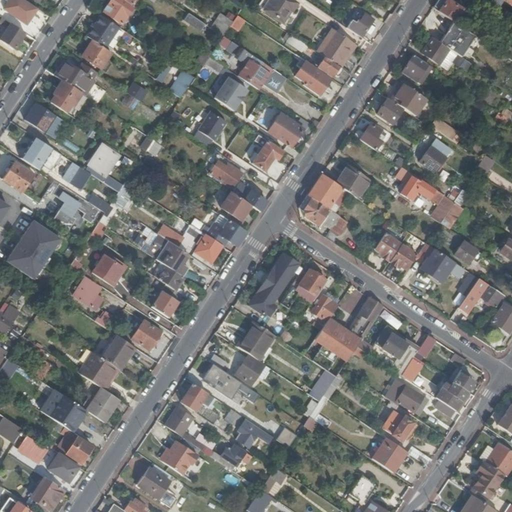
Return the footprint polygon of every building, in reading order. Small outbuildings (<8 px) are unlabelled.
[(110,0),(104,10),(108,14),(107,16),(120,25),(132,8),(131,7),(120,0),(110,0)] [(298,4),(293,1),(292,0),(270,0),(262,13),(281,25),(290,13),(291,14),(298,4)] [(462,10),(447,0),(438,0),(432,9),(453,23),(462,10)] [(20,5),(15,12),(9,8),(3,18),(26,34),(37,17),(20,5)] [(183,23),(202,35),(207,28),(188,15),(183,23)] [(232,23),(219,15),(209,29),(222,38),(232,23)] [(356,25),(350,21),(344,30),(360,40),(372,21),(363,15),(356,25)] [(230,27),(238,32),(245,21),(237,16),(230,27)] [(117,28),(99,17),(85,38),(91,42),(103,50),(117,28)] [(0,23),(0,26),(5,29),(8,25),(2,21),(0,23)] [(453,23),(439,44),(440,45),(448,50),(456,56),(458,57),(461,59),(475,38),(453,23)] [(0,40),(0,43),(9,50),(10,48),(15,51),(25,36),(11,26),(1,41),(0,40)] [(330,30),(324,38),(314,53),(321,57),(337,68),(348,53),(350,55),(355,47),(330,30)] [(217,45),(224,50),(229,42),(223,37),(217,45)] [(291,37),(286,43),(301,53),(302,51),(305,53),(308,48),(291,37)] [(432,39),(421,56),(427,59),(430,62),(437,67),(447,51),(440,46),(440,45),(439,44),(432,39)] [(81,57),(100,70),(110,55),(103,50),(91,42),(81,57)] [(226,51),(253,70),(244,83),(266,98),(278,80),(280,77),(230,43),(226,51)] [(483,44),(477,52),(491,61),(497,53),(483,44)] [(448,50),(447,51),(437,67),(445,72),(456,56),(448,50)] [(211,53),(208,58),(222,68),(227,61),(213,52),(211,53)] [(350,55),(348,53),(337,68),(340,70),(350,55)] [(201,54),(196,63),(202,67),(204,64),(208,58),(204,56),(201,54)] [(331,76),(336,79),(342,71),(340,70),(337,68),(321,57),(315,67),(317,68),(316,69),(330,78),(331,76)] [(402,74),(415,83),(427,66),(424,64),(413,57),(404,70),(405,70),(402,74)] [(458,57),(453,65),(455,66),(465,73),(470,65),(461,59),(458,57)] [(204,64),(219,74),(223,68),(222,68),(208,58),(204,64)] [(329,81),(315,71),(315,70),(300,60),(295,67),(296,68),(299,70),(293,79),(304,86),(303,87),(317,97),(329,81)] [(62,62),(53,77),(61,82),(79,93),(86,98),(96,83),(94,81),(97,76),(81,65),(76,72),(62,62)] [(185,74),(171,94),(180,100),(194,79),(185,74)] [(246,92),(227,79),(214,99),(233,111),(237,105),(238,106),(243,98),(242,98),(246,92)] [(79,93),(61,82),(52,96),(53,97),(49,104),(65,114),(79,93)] [(384,98),(387,100),(402,110),(415,119),(426,103),(396,82),(384,98)] [(146,92),(133,83),(126,95),(139,103),(146,92)] [(391,117),(395,120),(402,110),(387,100),(376,116),(387,123),(391,117)] [(25,121),(43,133),(54,118),(35,105),(25,121)] [(511,114),(504,109),(500,114),(508,120),(511,114)] [(497,113),(494,118),(505,125),(508,120),(500,114),(497,113)] [(268,131),(268,135),(289,150),(302,131),(285,120),(284,120),(280,117),(277,117),(268,131)] [(218,119),(205,137),(221,148),(234,130),(218,119)] [(454,140),(453,139),(457,133),(436,119),(430,127),(453,142),(454,140)] [(313,121),(310,126),(315,130),(318,124),(313,121)] [(166,124),(163,129),(169,133),(172,128),(166,124)] [(358,131),(353,138),(374,151),(381,141),(377,138),(381,133),(369,125),(363,134),(358,131)] [(13,151),(20,157),(33,140),(26,135),(13,151)] [(272,159),(276,161),(281,153),(258,137),(254,143),(261,148),(250,166),(262,174),(272,159)] [(25,156),(48,171),(58,155),(35,140),(25,156)] [(160,147),(152,142),(145,152),(154,158),(160,147)] [(94,158),(85,173),(90,176),(117,194),(120,190),(122,187),(106,177),(118,157),(114,155),(115,153),(100,143),(92,156),(94,158)] [(433,150),(429,148),(418,164),(429,171),(430,169),(432,170),(434,167),(436,168),(438,166),(440,167),(449,153),(437,144),(433,150)] [(398,159),(394,165),(400,169),(404,163),(398,159)] [(481,161),(474,172),(482,177),(489,167),(481,161)] [(227,169),(216,162),(208,174),(219,182),(230,190),(241,174),(229,166),(227,169)] [(3,180),(22,192),(32,176),(14,164),(3,180)] [(62,180),(80,191),(90,176),(85,173),(72,164),(62,180)] [(370,178),(349,164),(335,186),(341,190),(356,200),(370,178)] [(394,178),(405,185),(399,194),(411,202),(417,193),(427,200),(426,202),(428,203),(429,201),(436,206),(429,217),(439,224),(452,204),(447,200),(410,175),(400,169),(394,178)] [(335,186),(320,176),(306,197),(332,214),(341,200),(336,197),(341,190),(335,186)] [(120,190),(117,194),(114,199),(119,202),(130,186),(125,183),(122,187),(120,190)] [(238,185),(231,195),(249,207),(259,213),(265,204),(249,193),(249,192),(238,185)] [(87,204),(58,186),(52,196),(64,204),(52,222),(68,232),(75,221),(70,219),(76,210),(84,216),(81,220),(90,225),(98,212),(87,204)] [(461,191),(458,195),(452,204),(459,208),(468,195),(461,191)] [(458,195),(452,192),(447,200),(452,204),(458,195)] [(4,194),(0,201),(0,206),(18,218),(20,215),(25,208),(4,194)] [(220,209),(239,222),(249,207),(231,195),(231,194),(220,209)] [(94,195),(87,204),(98,212),(104,215),(110,205),(94,195)] [(323,220),(325,222),(323,226),(329,230),(337,217),(332,214),(306,197),(297,210),(301,213),(302,218),(315,227),(319,222),(321,223),(323,220)] [(119,202),(114,199),(110,205),(115,208),(119,202)] [(459,208),(452,204),(439,224),(449,231),(463,210),(459,208)] [(110,205),(104,215),(101,220),(106,224),(116,209),(115,208),(110,205)] [(26,206),(25,208),(20,215),(24,217),(26,224),(36,218),(34,212),(26,206)] [(235,248),(246,233),(218,216),(209,230),(194,221),(190,227),(202,235),(205,237),(206,237),(221,247),(221,248),(222,248),(226,242),(235,248)] [(346,223),(337,217),(329,230),(337,235),(346,223)] [(100,240),(107,226),(97,222),(91,236),(100,240)] [(323,226),(321,225),(317,231),(324,236),(329,230),(323,226)] [(189,226),(186,232),(198,240),(199,238),(203,241),(205,237),(202,235),(190,227),(189,226)] [(432,234),(424,229),(417,240),(425,245),(432,234)] [(172,233),(166,242),(167,242),(178,249),(184,240),(172,233)] [(380,258),(387,262),(398,245),(384,235),(373,250),(382,256),(380,258)] [(194,254),(209,264),(221,248),(221,247),(206,237),(205,237),(203,241),(197,250),(194,254)] [(166,242),(161,238),(154,249),(160,253),(167,242),(166,242)] [(199,238),(198,240),(193,247),(197,250),(203,241),(199,238)] [(509,241),(506,239),(496,254),(499,256),(509,241)] [(11,247),(2,241),(0,244),(0,251),(6,256),(11,247)] [(511,242),(509,241),(499,256),(510,263),(511,264),(511,242)] [(160,253),(154,261),(165,268),(181,279),(182,279),(189,270),(183,266),(179,263),(184,255),(185,254),(178,249),(167,242),(160,253)] [(462,243),(453,257),(467,266),(476,252),(462,243)] [(461,270),(425,245),(414,260),(422,266),(424,263),(427,259),(446,272),(447,270),(457,277),(461,270)] [(397,267),(405,272),(416,257),(400,246),(389,264),(396,269),(397,267)] [(90,275),(109,287),(123,266),(104,254),(90,275)] [(189,258),(184,255),(179,263),(183,266),(189,258)] [(280,255),(247,308),(263,318),(265,316),(268,318),(274,308),(271,306),(297,266),(280,255)] [(73,261),(68,267),(75,272),(79,265),(73,261)] [(123,266),(109,287),(111,288),(125,268),(123,266)] [(181,279),(165,268),(157,280),(166,286),(173,291),(181,279)] [(308,271),(298,287),(316,298),(326,283),(308,271)] [(460,285),(468,290),(475,279),(468,274),(460,285)] [(94,311),(102,300),(94,295),(99,288),(84,278),(71,296),(94,311)] [(502,297),(477,280),(467,293),(456,309),(465,314),(477,298),(493,309),(502,297)] [(297,287),(294,285),(280,306),(283,308),(297,287)] [(151,308),(167,319),(170,315),(171,313),(174,308),(176,305),(182,297),(173,291),(166,286),(151,308)] [(320,297),(310,313),(326,323),(328,320),(337,307),(320,297)] [(369,299),(346,332),(334,324),(328,320),(326,323),(323,328),(321,331),(351,351),(358,340),(360,342),(360,341),(383,308),(369,299)] [(0,332),(4,335),(18,314),(3,305),(0,309),(0,332)] [(511,313),(501,306),(489,324),(506,335),(511,325),(511,313)] [(96,320),(94,323),(103,329),(111,318),(104,314),(99,321),(96,320)] [(275,332),(274,333),(283,339),(296,321),(286,314),(279,324),(277,323),(272,330),(275,332)] [(147,351),(159,333),(142,322),(130,340),(147,351)] [(256,326),(252,324),(242,338),(246,341),(256,326)] [(313,324),(311,326),(320,332),(321,331),(323,328),(318,324),(316,326),(313,324)] [(489,324),(487,327),(505,340),(511,330),(511,325),(506,335),(489,324)] [(246,341),(242,338),(236,348),(248,356),(256,362),(272,337),(256,326),(246,341)] [(372,345),(396,361),(398,357),(406,346),(390,336),(392,331),(384,326),(372,345)] [(392,331),(390,336),(406,346),(416,353),(419,349),(392,331)] [(320,332),(307,351),(315,357),(311,363),(326,372),(335,378),(341,369),(352,353),(320,332)] [(134,349),(113,336),(99,358),(115,368),(119,371),(134,349)] [(434,342),(426,337),(419,349),(416,353),(424,359),(434,342)] [(360,341),(360,342),(356,348),(365,354),(368,356),(372,349),(360,341)] [(416,353),(406,346),(398,357),(400,359),(408,364),(411,360),(412,358),(416,353)] [(361,359),(365,354),(356,348),(352,353),(361,359)] [(315,357),(307,351),(303,357),(311,363),(315,357)] [(92,353),(78,374),(100,390),(103,392),(108,384),(103,380),(105,378),(107,379),(115,368),(99,358),(92,353)] [(225,363),(213,355),(208,363),(219,370),(220,371),(225,363)] [(453,355),(448,361),(459,368),(463,362),(453,355)] [(254,384),(253,384),(256,378),(264,367),(256,362),(248,356),(235,376),(252,387),(254,384)] [(385,357),(380,364),(400,377),(408,364),(400,359),(396,365),(385,357)] [(208,364),(199,358),(188,375),(196,381),(199,376),(208,364)] [(411,360),(408,364),(400,377),(409,384),(421,366),(411,360)] [(32,375),(40,380),(49,367),(41,362),(32,375)] [(208,363),(208,364),(199,376),(210,383),(219,370),(208,363)] [(269,370),(264,367),(256,378),(261,382),(269,370)] [(326,372),(321,379),(330,386),(335,378),(326,372)] [(468,377),(459,372),(451,384),(466,394),(472,384),(466,381),(468,377)] [(413,385),(435,395),(439,385),(417,375),(413,385)] [(466,394),(451,384),(439,403),(452,412),(453,413),(466,394)] [(192,385),(186,395),(201,404),(208,409),(214,399),(192,385)] [(334,389),(330,386),(322,397),(327,400),(334,389)] [(391,398),(389,401),(395,406),(397,403),(412,413),(423,398),(413,392),(413,393),(404,387),(395,401),(391,398)] [(100,390),(92,401),(84,413),(102,425),(117,401),(104,393),(103,392),(100,390)] [(186,395),(180,403),(195,413),(201,404),(186,395)] [(80,409),(60,396),(46,417),(64,429),(69,433),(83,412),(80,409)] [(322,397),(318,403),(317,405),(322,408),(327,400),(322,397)] [(92,401),(87,398),(80,409),(83,412),(84,413),(92,401)] [(310,401),(301,416),(307,420),(308,418),(311,415),(317,405),(310,401)] [(401,419),(402,418),(406,420),(410,416),(395,406),(389,401),(385,407),(391,412),(401,419)] [(429,416),(443,425),(452,412),(439,403),(438,402),(429,416)] [(317,405),(311,415),(315,418),(316,415),(322,408),(317,405)] [(511,407),(509,406),(495,426),(510,437),(511,434),(511,407)] [(192,419),(177,409),(164,427),(184,441),(201,452),(202,452),(204,448),(183,433),(187,428),(186,427),(192,419)] [(238,415),(232,411),(225,420),(231,425),(238,415)] [(399,444),(411,424),(406,420),(402,418),(401,419),(391,412),(379,430),(399,444)] [(242,418),(238,415),(231,425),(236,428),(242,418)] [(311,415),(308,418),(316,424),(325,430),(329,424),(316,415),(315,418),(311,415)] [(22,431),(2,418),(0,421),(0,435),(14,445),(20,434),(22,431)] [(308,418),(307,420),(303,426),(303,427),(310,432),(316,424),(308,418)] [(238,431),(242,434),(237,442),(247,449),(260,430),(245,420),(238,431)] [(283,428),(276,440),(287,448),(295,436),(283,428)] [(69,433),(64,429),(60,436),(67,441),(72,434),(69,433)] [(79,466),(90,449),(75,439),(64,456),(79,466)] [(184,441),(181,445),(197,457),(201,452),(184,441)] [(406,454),(386,441),(372,462),(393,476),(407,456),(406,454)] [(176,442),(169,451),(161,463),(183,477),(190,466),(192,467),(198,457),(197,457),(181,445),(176,442)] [(46,447),(54,453),(57,448),(49,443),(46,447)] [(511,465),(511,455),(496,445),(492,451),(483,463),(502,476),(504,478),(511,465)] [(227,449),(224,453),(217,463),(231,472),(234,467),(234,468),(242,457),(244,454),(233,446),(230,451),(227,449)] [(486,446),(477,459),(481,462),(483,463),(492,451),(486,446)] [(169,451),(166,448),(158,460),(161,463),(169,451)] [(406,454),(407,456),(426,468),(430,462),(410,448),(406,454)] [(224,453),(218,450),(211,459),(217,463),(224,453)] [(50,453),(40,461),(45,466),(54,458),(50,453)] [(78,468),(57,454),(46,470),(67,484),(78,468)] [(486,500),(491,502),(495,495),(498,497),(502,491),(495,486),(502,476),(483,463),(481,462),(475,471),(480,475),(470,489),(477,493),(486,500)] [(155,465),(151,471),(170,483),(173,478),(155,465)] [(143,479),(145,481),(140,489),(171,509),(177,501),(164,492),(170,483),(151,471),(150,469),(143,479)] [(274,470),(268,478),(273,482),(279,486),(285,477),(274,470)] [(375,486),(360,476),(347,496),(362,506),(365,501),(367,498),(375,486)] [(273,482),(268,478),(260,491),(265,494),(273,482)] [(48,511),(62,491),(43,479),(27,505),(36,511),(48,511)] [(145,481),(143,479),(137,487),(140,489),(145,481)] [(477,493),(470,489),(467,494),(474,498),(477,493)] [(365,501),(370,505),(380,511),(386,511),(387,511),(367,498),(365,501)] [(464,504),(467,507),(463,511),(489,511),(468,498),(464,504)] [(96,511),(122,511),(104,500),(102,504),(112,510),(114,511),(96,511)] [(125,511),(143,511),(146,508),(135,501),(132,505),(129,503),(124,511),(125,511)] [(365,501),(362,506),(358,511),(364,511),(370,505),(365,501)] [(12,506),(13,508),(10,511),(25,511),(15,503),(12,506)]
